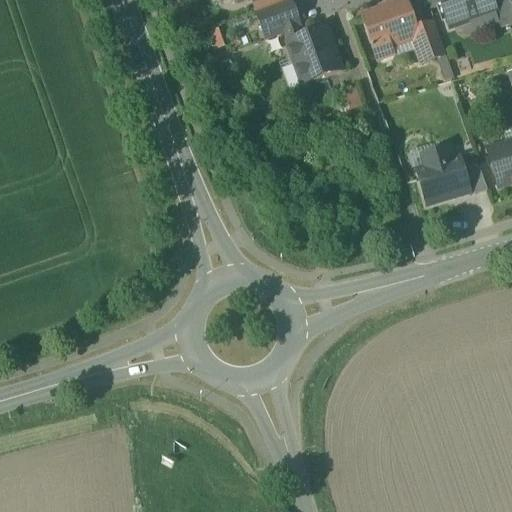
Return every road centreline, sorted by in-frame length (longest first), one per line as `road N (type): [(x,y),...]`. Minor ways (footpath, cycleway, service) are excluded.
road 1 (tertiary): [(224,281),(121,0)]
road 2 (tertiary): [(511,249),(288,310)]
road 3 (tertiary): [(0,400),(189,344)]
road 4 (residential): [(260,380),(307,511)]
